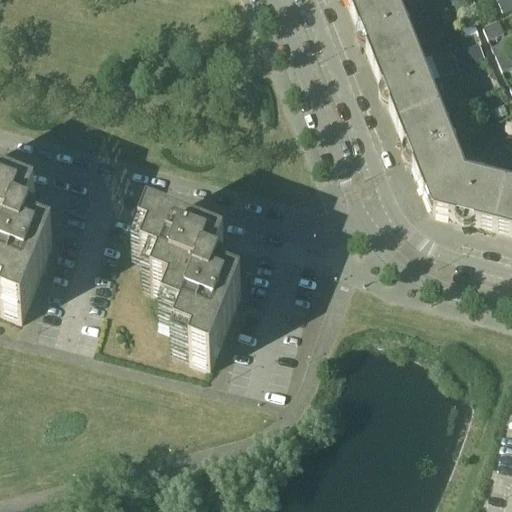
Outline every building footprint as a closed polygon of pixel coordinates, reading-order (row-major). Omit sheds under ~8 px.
[(342,0),(350,17),(392,0),(342,0)] [(393,0),(392,0),(350,17),(358,37),(362,35),(366,45),(369,53),(365,55),(373,75),(417,58),(393,0)] [(511,0),(507,0),(496,5),(502,17),(511,12),(511,0)] [(498,26),(482,33),(487,45),(503,37),(498,26)] [(460,70),(484,60),(479,46),(454,57),(460,70)] [(511,68),(506,55),(494,60),(501,76),(511,70),(511,68)] [(417,58),(373,75),(380,95),(385,93),(388,100),(392,111),(388,113),(396,134),(440,116),(417,58)] [(427,82),(438,79),(433,59),(422,62),(427,82)] [(473,135),(451,144),(440,116),(396,134),(404,154),(408,152),(411,159),(415,170),(411,172),(421,198),(465,180),(463,175),(472,171),(463,149),(476,144),(473,135)] [(465,180),(421,198),(430,219),(454,226),(455,221),(462,223),(474,226),(473,231),(494,236),(506,190),(465,180)] [(511,191),(506,190),(494,236),(511,240),(511,191)] [(0,319),(21,328),(52,252),(32,244),(35,235),(26,231),(35,212),(0,197),(0,308),(3,310),(0,318),(0,319)] [(209,377),(240,301),(220,293),(224,284),(215,280),(223,261),(147,230),(138,251),(147,255),(140,274),(157,281),(150,300),(169,307),(161,326),(180,334),(173,351),(192,359),(188,368),(209,377)]
